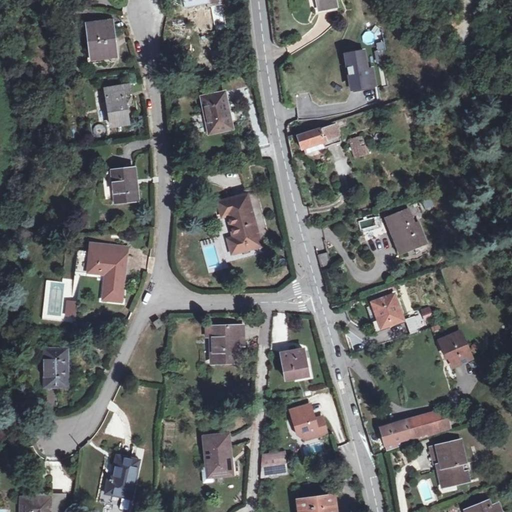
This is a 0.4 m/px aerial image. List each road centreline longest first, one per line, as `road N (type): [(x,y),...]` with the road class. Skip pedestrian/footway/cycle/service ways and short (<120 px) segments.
road 1 (tertiary): [(318,293),(277,135),(259,0)]
road 2 (residential): [(159,291),(165,177),(145,10)]
road 3 (tertiary): [(376,511),(318,293)]
road 4 (residential): [(267,302),(250,511)]
road 5 (residential): [(159,291),(104,397),(88,420),(56,440)]
